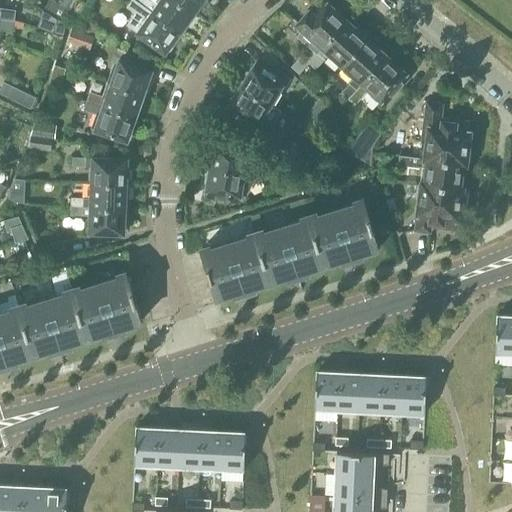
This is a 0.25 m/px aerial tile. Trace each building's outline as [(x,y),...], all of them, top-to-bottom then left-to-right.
[(70,18),(71,13),(72,12),(60,5),(57,3),(53,0),(49,0),(43,11),(57,19),(67,25),(67,24),(70,18)] [(62,0),(60,5),(71,11),(76,0),(62,0)] [(180,32),(136,1),(134,0),(132,0),(127,7),(131,9),(135,14),(127,25),(140,34),(139,37),(150,44),(151,42),(165,52),(166,50),(169,52),(177,42),(174,40),(180,32)] [(162,0),(158,6),(149,0),(136,0),(136,1),(180,32),(185,24),(188,26),(197,15),(176,0),(162,0)] [(176,0),(197,15),(205,3),(202,0),(176,0)] [(300,28),(323,48),(347,21),(338,14),(340,11),(331,3),(329,5),(326,2),(325,3),(326,4),(315,16),(310,12),(298,25),(300,28)] [(15,11),(0,8),(0,18),(1,19),(14,20),(15,11)] [(14,20),(1,19),(0,23),(0,28),(13,30),(13,28),(20,29),(22,21),(14,20)] [(62,40),(67,25),(57,19),(52,37),(62,40)] [(356,29),(347,21),(323,48),(343,66),(367,39),(365,38),(367,35),(358,27),(356,29)] [(90,50),(95,36),(72,29),(67,43),(90,50)] [(357,78),(343,93),(349,99),(387,57),(378,49),(380,47),(370,38),(368,40),(367,39),(343,66),(357,78)] [(324,59),(318,54),(309,64),(315,69),(324,59)] [(387,57),(349,99),(355,104),(369,89),(383,101),(406,75),(407,76),(408,76),(405,73),(407,71),(397,62),(395,64),(387,57)] [(114,65),(108,82),(146,95),(151,82),(148,81),(151,71),(120,60),(118,67),(114,65)] [(247,72),(239,86),(271,105),(279,90),(283,92),(291,78),(276,69),(273,74),(264,68),(263,70),(254,65),(249,73),(247,72)] [(49,79),(47,85),(58,89),(60,83),(49,79)] [(4,82),(0,89),(0,93),(31,109),(36,98),(4,82)] [(141,109),(146,95),(108,82),(102,99),(106,100),(104,105),(135,116),(138,108),(141,109)] [(257,127),(271,105),(239,86),(231,99),(233,101),(228,109),(236,114),(235,116),(247,124),(248,122),(257,127)] [(415,106),(422,97),(415,92),(409,100),(415,106)] [(84,109),(97,113),(92,128),(98,130),(97,133),(109,138),(110,134),(127,140),(128,138),(131,139),(135,127),(132,126),(135,116),(104,105),(88,99),(84,109)] [(422,142),(420,158),(462,164),(466,164),(466,162),(470,162),(472,147),(468,147),(470,134),(468,133),(468,131),(456,130),(457,122),(440,120),(442,105),(427,103),(422,142)] [(18,135),(5,152),(13,161),(22,157),(29,137),(33,127),(33,122),(34,123),(36,117),(23,110),(17,123),(19,123),(14,133),(18,135)] [(321,135),(328,124),(317,118),(310,129),(321,135)] [(33,127),(31,137),(52,140),(55,140),(57,126),(34,123),(33,122),(33,127)] [(346,150),(371,166),(372,147),(381,135),(369,124),(358,137),(346,150)] [(52,140),(31,137),(29,148),(51,151),(52,140)] [(208,167),(245,174),(249,148),(238,146),(239,144),(225,142),(225,144),(215,142),(213,152),(211,152),(208,167)] [(292,142),(289,151),(303,156),(306,147),(292,142)] [(299,166),(303,156),(289,151),(285,160),(299,166)] [(420,158),(400,155),(398,165),(424,169),(422,183),(462,188),(464,172),(461,172),(462,164),(420,158)] [(93,167),(93,183),(129,184),(130,170),(126,170),(127,160),(73,157),(73,166),(93,167)] [(245,174),(208,167),(205,183),(208,184),(206,193),(216,195),(215,197),(229,200),(229,197),(240,199),(245,174)] [(277,184),(280,193),(281,196),(304,189),(303,181),(278,178),(277,184)] [(71,197),(71,206),(124,208),(125,199),(128,199),(129,184),(93,183),(92,198),(71,197)] [(456,226),(457,219),(459,219),(461,206),(464,206),(466,192),(462,191),(463,188),(462,188),(422,183),(416,230),(430,232),(431,223),(456,226)] [(10,193),(9,198),(15,203),(25,203),(25,197),(15,197),(10,193)] [(386,200),(390,211),(396,209),(393,198),(386,200)] [(309,215),(324,264),(340,259),(341,262),(362,256),(361,252),(379,247),(364,199),(355,201),(356,204),(318,216),(317,213),(309,215)] [(91,216),(90,232),(123,233),(123,231),(127,231),(128,218),(124,218),(124,208),(71,206),(70,215),(91,216)] [(308,269),(324,264),(309,215),(302,218),(303,221),(264,233),(263,230),(255,232),(270,281),(287,275),(288,278),(308,272),(308,269)] [(15,242),(28,238),(18,216),(9,220),(12,231),(15,242)] [(270,281),(255,232),(248,234),(249,238),(211,249),(210,246),(201,249),(216,297),(234,292),(235,295),(255,289),(255,285),(270,281)] [(63,241),(42,245),(45,258),(66,254),(63,241)] [(16,257),(20,269),(30,265),(27,254),(16,257)] [(72,289),(87,337),(103,332),(105,336),(125,329),(124,326),(142,320),(130,281),(131,280),(130,275),(128,275),(127,272),(119,274),(119,278),(81,290),(79,287),(72,289)] [(19,305),(34,354),(50,349),(51,352),(72,346),(71,342),(87,337),(72,289),(65,291),(66,294),(27,306),(26,303),(19,305)] [(0,367),(18,362),(17,359),(34,354),(19,305),(11,307),(12,311),(0,314),(0,367)] [(496,353),(511,353),(511,315),(497,315),(496,353)] [(338,410),(339,372),(317,371),(315,408),(338,410)] [(359,411),(361,373),(339,372),(338,410),(359,411)] [(359,411),(381,412),(383,374),(361,373),(359,411)] [(404,375),(383,374),(381,412),(402,413),(404,375)] [(404,375),(402,413),(425,414),(427,376),(404,375)] [(494,382),(494,395),(502,395),(502,383),(494,382)] [(135,464),(157,465),(159,428),(136,427),(135,464)] [(159,428),(157,465),(179,466),(181,429),(159,428)] [(200,468),(202,430),(181,429),(179,466),(200,468)] [(222,469),(224,431),(202,430),(200,468),(222,469)] [(224,431),(222,469),(244,470),(246,432),(224,431)] [(314,438),(313,450),(321,451),(322,439),(314,438)] [(348,438),(336,438),(336,446),(348,446),(348,438)] [(367,447),(379,448),(379,440),(367,439),(367,447)] [(379,440),(379,448),(391,448),(392,440),(379,440)] [(423,442),(411,441),(411,449),(423,450),(423,442)] [(337,452),(336,474),(356,475),(374,476),(374,464),(389,464),(389,454),(337,452)] [(373,488),(374,476),(356,475),(336,474),(335,496),(379,498),(387,498),(387,489),(373,488)] [(21,511),(23,486),(1,485),(0,510),(0,511),(21,511)] [(21,511),(43,511),(44,487),(23,486),(21,511)] [(66,511),(68,488),(44,487),(43,511),(66,511)] [(335,496),(334,511),(371,511),(372,507),(387,508),(387,498),(379,498),(335,496)] [(168,498),(156,497),(155,505),(167,506),(168,498)] [(133,498),(132,510),(140,511),(141,498),(133,498)] [(198,507),(199,500),(187,499),(186,507),(198,507)] [(199,500),(198,507),(211,508),(211,500),(199,500)] [(243,502),(231,501),(230,509),(242,510),(243,502)]
